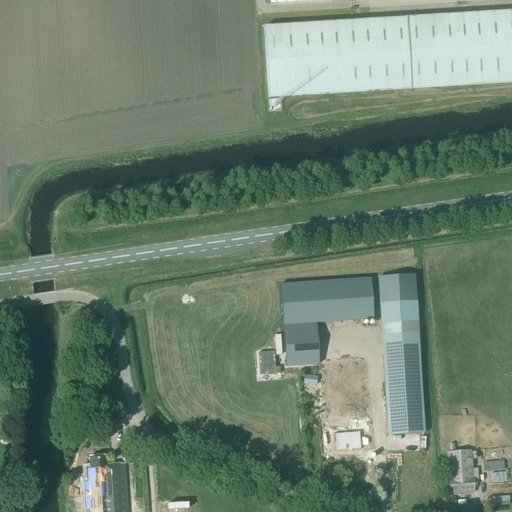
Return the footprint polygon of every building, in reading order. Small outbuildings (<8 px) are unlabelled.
[(511,11),(264,27),(269,98),(511,83),(511,11)] [(370,278),(280,284),(283,326),(285,360),(319,357),(326,357),(323,323),(373,319),(370,278)] [(424,433),(418,333),(381,335),(387,435),(424,433)] [(363,366),(318,369),(322,430),(326,429),(327,436),(330,435),(330,436),(331,444),(333,444),(334,452),(335,452),(342,452),(342,453),(350,452),(350,451),(358,451),(357,434),(367,433),(363,366)] [(472,450),(447,452),(450,495),(475,493),(474,477),(479,476),(479,469),(473,470),(472,450)] [(84,484),(86,511),(128,511),(125,465),(106,466),(106,456),(88,458),(89,470),(87,471),(88,483),(84,484)] [(505,469),(505,461),(484,462),(485,471),(505,469)] [(505,473),(490,475),(491,484),(506,483),(505,473)] [(455,500),(451,501),(445,501),(446,509),(456,508),(456,506),(455,500)]
